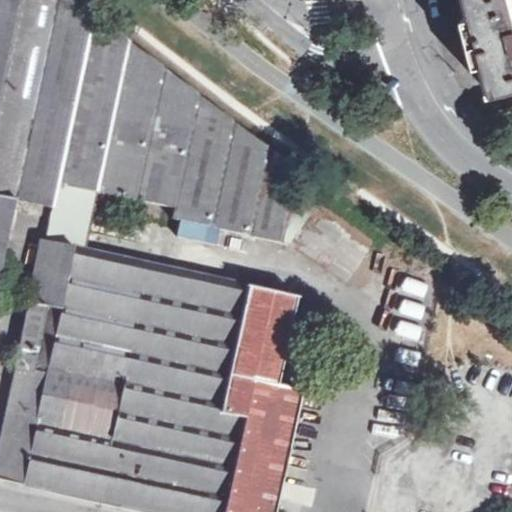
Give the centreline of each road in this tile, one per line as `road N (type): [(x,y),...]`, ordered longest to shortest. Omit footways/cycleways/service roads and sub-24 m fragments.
road 1 (unclassified): [(266,10),(334,59),(380,71),(421,69)]
road 2 (unclassified): [(421,69),(445,115),(511,164)]
